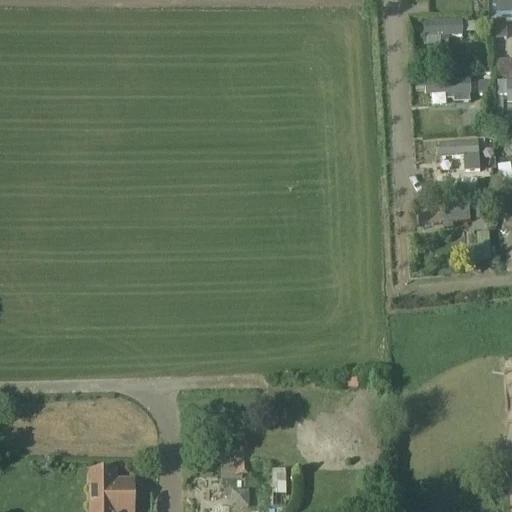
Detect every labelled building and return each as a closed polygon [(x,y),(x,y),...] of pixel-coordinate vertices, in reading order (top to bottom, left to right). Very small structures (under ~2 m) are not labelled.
[(461,24),(426,24),(427,51),(448,50),(448,39),(461,38),(461,24)] [(511,54),(493,55),(493,70),(511,70),(511,54)] [(471,104),(470,94),(470,79),(424,82),(425,97),(454,95),(455,104),(471,104)] [(479,96),(491,95),(491,83),(478,83),(479,96)] [(506,84),(497,84),(497,99),(506,99),(506,84)] [(511,178),(510,166),(497,168),(499,181),(511,179),(511,178)] [(492,181),(480,181),(481,194),(493,193),(492,181)] [(511,183),(500,185),(502,199),(511,197),(511,183)] [(345,460),(368,460),(368,432),(313,431),(313,448),(345,449),(345,460)] [(243,455),(233,476),(253,476),(243,455)] [(133,511),(133,482),(113,483),(113,473),(89,474),(89,511),(133,511)] [(192,499),(191,511),(249,511),(250,500),(192,499)]
